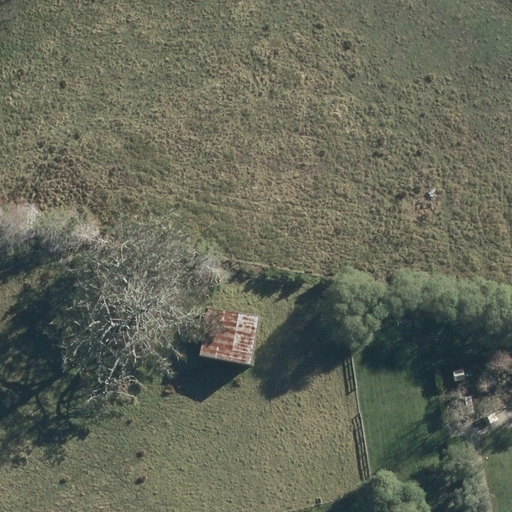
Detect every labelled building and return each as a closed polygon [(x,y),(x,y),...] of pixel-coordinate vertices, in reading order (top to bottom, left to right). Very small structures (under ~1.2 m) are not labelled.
[(60,221),(110,231),(115,203),(66,193),(60,221)] [(28,201),(26,211),(36,214),(38,203),(28,201)] [(213,314),(204,362),(257,372),(266,324),(213,314)] [(468,372),(457,374),(458,382),(470,381),(468,372)] [(477,417),(475,398),(462,400),(465,419),(477,417)]
